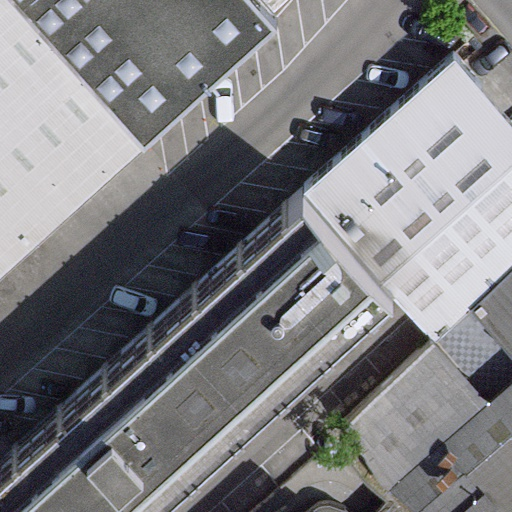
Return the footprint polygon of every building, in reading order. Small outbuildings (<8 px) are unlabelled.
[(0,0),(0,270),(277,20),(259,0),(0,0)] [(511,113),(455,53),(307,185),(398,285),(439,330),(475,295),(511,259),(511,113)] [(0,511),(148,511),(398,285),(307,185),(0,461),(0,511)] [(511,511),(511,259),(475,295),(511,339),(511,468),(461,511),(511,511)] [(461,511),(511,468),(511,381),(489,401),(433,339),(348,420),(387,484),(427,511),(461,511)]
